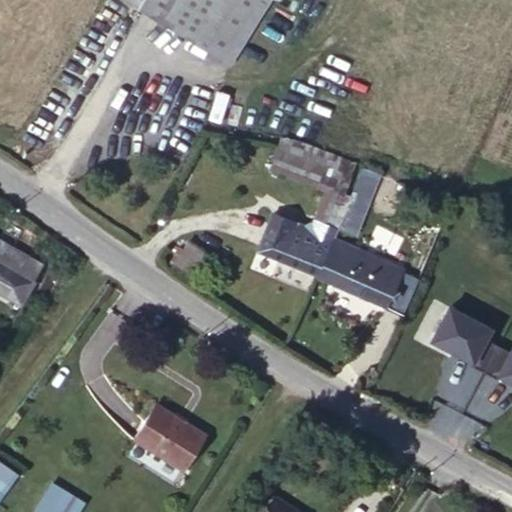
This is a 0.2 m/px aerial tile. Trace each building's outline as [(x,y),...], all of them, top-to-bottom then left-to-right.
[(143,0),(240,53),(269,0),(143,0)] [(357,203),(373,165),(312,141),(302,136),(289,169),(345,194),(357,203)] [(276,240),(329,264),(347,230),(357,203),(345,194),(331,227),(328,237),(305,228),(285,219),(276,240)] [(225,248),(174,213),(157,239),(204,270),(212,257),(216,260),(225,248)] [(309,214),(305,228),(328,237),(331,227),(309,214)] [(329,264),(401,296),(412,273),(354,250),(360,235),(347,230),(329,264)] [(412,273),(416,259),(360,235),(354,250),(412,273)] [(0,286),(21,298),(44,262),(0,237),(0,286)] [(401,296),(417,301),(434,260),(419,253),(416,259),(412,273),(401,296)] [(475,357),(490,327),(450,307),(435,338),(475,357)] [(511,352),(499,378),(511,385),(511,352)] [(137,385),(128,399),(133,402),(139,405),(143,398),(147,391),(164,402),(175,387),(137,364),(127,378),(137,385)] [(190,423),(143,398),(139,405),(133,402),(119,429),(169,460),(190,423)] [(0,501),(19,476),(0,462),(0,501)] [(35,478),(28,491),(65,511),(72,496),(35,478)] [(64,511),(65,511),(28,491),(22,503),(37,511),(64,511)] [(309,511),(280,493),(267,511),(309,511)]
